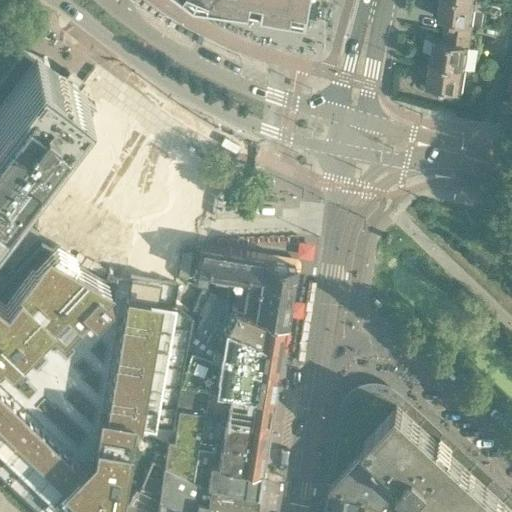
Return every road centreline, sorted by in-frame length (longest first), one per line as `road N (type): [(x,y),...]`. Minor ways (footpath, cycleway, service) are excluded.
road 1 (tertiary): [(56,0),(206,105),(346,151)]
road 2 (tertiary): [(350,118),(237,83),(105,0)]
road 3 (unclassified): [(511,441),(412,352),(365,341),(316,374)]
road 4 (residential): [(346,151),(316,374)]
road 5 (residential): [(316,374),(295,511)]
road 6 (tertiary): [(473,162),(350,118)]
road 7 (tertiary): [(346,151),(473,162)]
road 8 (tertiary): [(350,118),(375,0)]
